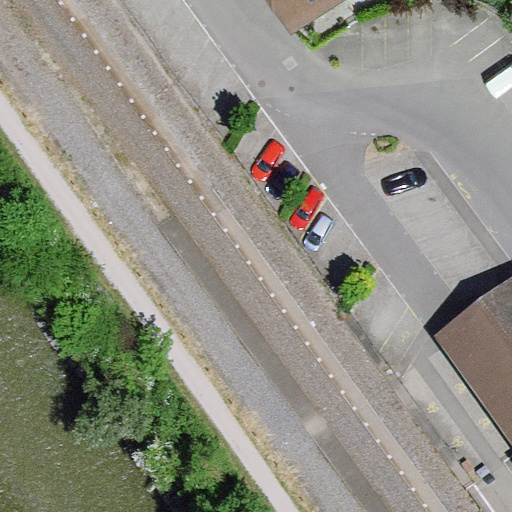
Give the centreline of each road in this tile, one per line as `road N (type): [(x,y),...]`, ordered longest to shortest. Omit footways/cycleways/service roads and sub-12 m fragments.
road 1 (unknown): [(43,0),(410,511)]
road 2 (residential): [(511,209),(433,118),(284,97),(219,0)]
